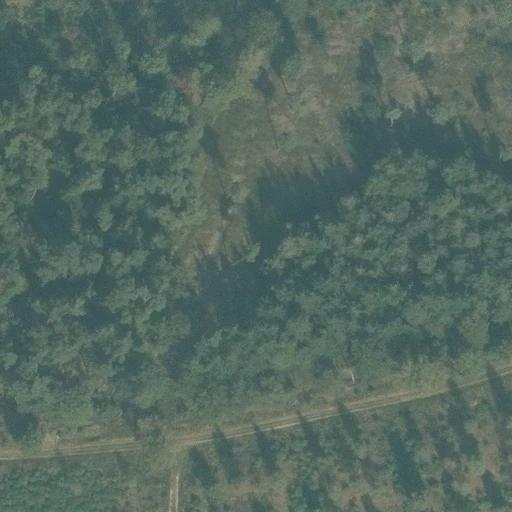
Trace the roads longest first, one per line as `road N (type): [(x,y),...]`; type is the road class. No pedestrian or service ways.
road 1 (track): [(175,444),(511,367)]
road 2 (track): [(0,455),(164,445)]
